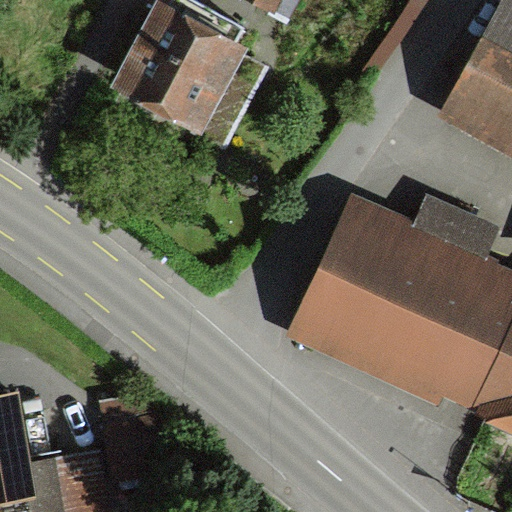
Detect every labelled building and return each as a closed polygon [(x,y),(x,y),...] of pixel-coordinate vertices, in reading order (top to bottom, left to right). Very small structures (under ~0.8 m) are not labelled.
[(156,0),(117,79),(184,112),(236,9),(217,0),(156,0)] [(309,0),(266,0),(302,17),(309,0)] [(511,0),(492,0),(452,86),(511,114),(511,0)] [(307,314),(511,410),(511,260),(365,191),(307,314)] [(127,391),(101,394),(107,436),(133,432),(127,391)] [(6,404),(0,404),(0,511),(68,511),(96,507),(88,459),(18,471),(6,404)]
